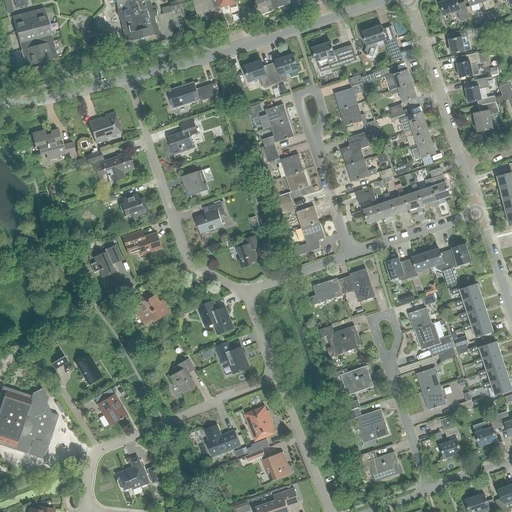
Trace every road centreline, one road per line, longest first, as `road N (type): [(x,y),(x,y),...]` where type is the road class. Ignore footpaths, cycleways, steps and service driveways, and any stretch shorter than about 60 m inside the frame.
road 1 (residential): [(96,511),(84,496),(98,451),(275,377)]
road 2 (residential): [(242,291),(184,256),(127,79)]
road 3 (residential): [(127,79),(328,19)]
road 4 (residential): [(464,165),(407,0)]
road 5 (residential): [(330,511),(275,377)]
road 6 (residential): [(354,252),(478,213)]
road 7 (residential): [(0,105),(127,79)]
road 8 (residential): [(426,487),(389,369)]
